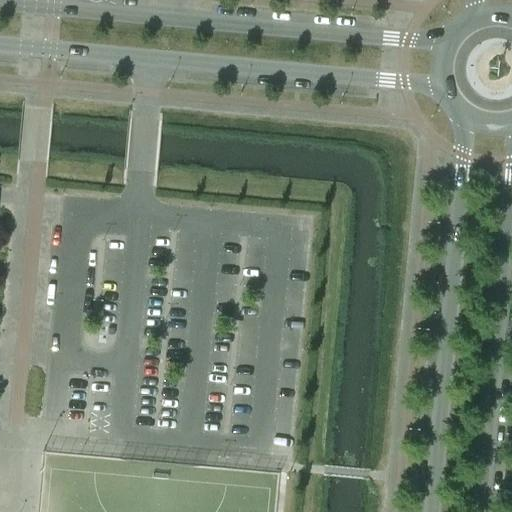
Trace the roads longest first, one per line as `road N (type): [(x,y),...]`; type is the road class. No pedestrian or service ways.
road 1 (tertiary): [(466,116),(431,511)]
road 2 (tertiary): [(481,511),(511,173)]
road 3 (unclassified): [(0,354),(126,367),(140,172)]
road 4 (tertiary): [(150,58),(443,87)]
road 5 (tertiary): [(448,42),(170,19)]
road 6 (tertiary): [(170,19),(0,3)]
road 7 (tertiary): [(0,44),(150,58)]
